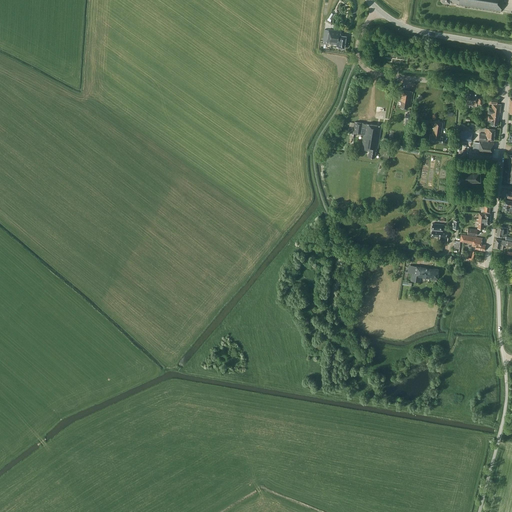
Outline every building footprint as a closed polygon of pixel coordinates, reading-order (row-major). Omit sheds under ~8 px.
[(503,0),(443,0),(443,1),(450,2),(450,1),(458,2),(458,5),(501,12),(503,0)] [(341,31),(329,29),(329,30),(325,29),(323,41),(325,41),(324,44),(331,45),(331,44),(337,45),(337,47),(345,48),(346,36),(340,35),(341,31)] [(478,90),(468,89),(466,104),(476,106),(477,104),(482,104),(483,99),(479,98),(479,99),(477,98),(478,90)] [(412,91),(401,90),(400,97),(401,97),(401,101),(402,101),(401,107),(407,109),(408,104),(410,104),(412,91)] [(498,98),(490,97),(489,103),(492,104),(492,108),(488,107),(488,113),(491,114),(491,116),(489,115),(488,120),(492,120),(491,125),(498,126),(499,114),(500,114),(501,104),(497,104),(498,98)] [(382,126),(355,121),(353,133),(364,135),(362,150),(369,151),(368,157),(375,158),(376,148),(378,148),(379,142),(379,143),(382,126)] [(443,122),(434,121),(432,134),(430,134),(429,140),(442,142),(443,136),(441,136),(443,122)] [(480,133),(468,132),(469,128),(465,128),(465,131),(461,131),(461,134),(460,140),(474,142),(473,151),(478,152),(478,153),(493,154),(494,142),(488,141),(488,139),(494,140),(495,129),(485,128),(485,134),(480,133)] [(481,181),(480,171),(458,171),(458,181),(481,181)] [(511,201),(504,200),(502,210),(509,211),(509,210),(511,210),(511,201)] [(490,204),(481,204),(481,208),(484,209),(484,212),(490,213),(490,204)] [(491,213),(479,213),(479,219),(477,218),(477,222),(478,222),(478,228),(484,229),(484,224),(490,225),(491,213)] [(449,229),(443,229),(444,224),(432,224),(432,229),(431,236),(440,236),(439,241),(448,241),(449,229)] [(508,228),(498,226),(496,235),(506,237),(506,235),(507,236),(508,228)] [(482,238),(461,234),(460,241),(472,243),(472,246),(476,246),(475,248),(485,251),(486,245),(481,244),(482,238)] [(501,240),(496,239),(494,248),(500,249),(502,249),(503,244),(506,245),(511,246),(511,242),(501,240)] [(411,265),(409,273),(412,274),(411,280),(420,282),(421,277),(423,277),(437,279),(439,269),(433,268),(433,269),(421,267),(414,265),(411,265)]
